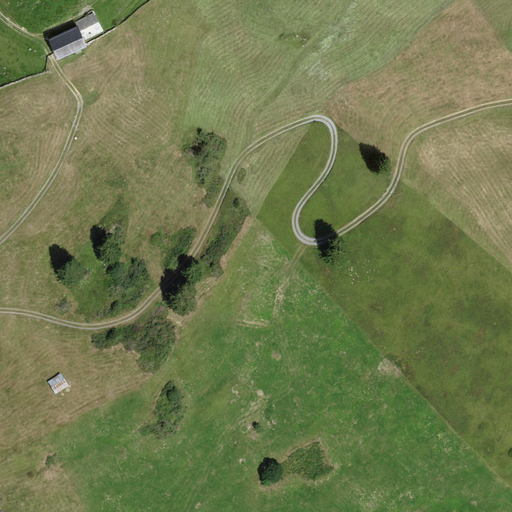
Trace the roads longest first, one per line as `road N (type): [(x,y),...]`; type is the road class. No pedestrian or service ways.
road 1 (track): [(0,311),(96,328),(131,317),(196,250),(239,161),(297,123),(317,119),(333,128),(332,156),(297,209),(303,240),(320,241),(384,202),(419,131),(511,103)]
road 2 (track): [(0,14),(45,46),(79,97),(71,137),(47,185),(0,242)]
road 3 (track): [(349,0),(249,116),(247,133),(256,144)]
